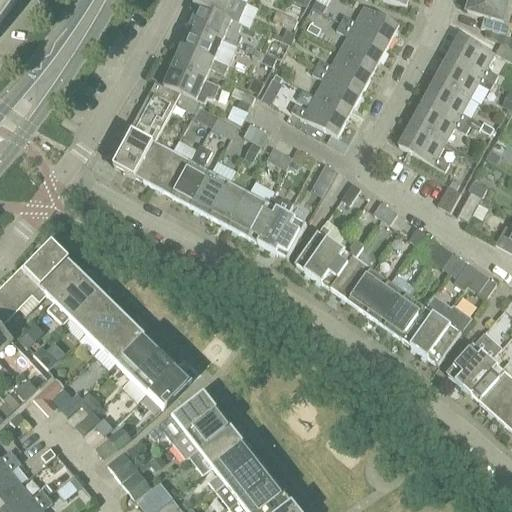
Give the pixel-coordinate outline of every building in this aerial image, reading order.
[(0,0),(0,24),(7,15),(17,0),(0,0)] [(248,7),(235,1),(232,0),(196,0),(193,8),(199,10),(240,26),(248,7)] [(369,0),(406,10),(409,0),(369,0)] [(484,20),(481,31),(509,40),(511,29),(511,4),(497,0),(471,0),(467,15),(484,20)] [(235,36),(240,26),(199,10),(190,30),(237,50),(240,42),(235,36)] [(344,19),(341,26),(387,52),(399,29),(365,10),(356,26),(344,19)] [(273,23),(284,28),(287,20),(277,15),(273,23)] [(298,24),(287,20),(284,28),(294,32),(298,24)] [(322,32),(311,26),(307,33),(318,39),(322,32)] [(340,55),(375,74),(387,52),(341,26),(336,34),(348,40),(340,55)] [(227,70),(237,50),(190,30),(182,50),(227,70)] [(461,38),(448,61),(494,87),(498,79),(487,73),(495,57),(461,38)] [(223,80),(227,70),(182,50),(173,70),(205,84),(210,74),(223,80)] [(252,62),(262,66),(266,58),(256,54),(252,62)] [(320,63),(316,71),(362,96),(375,74),(340,55),(332,70),(320,63)] [(276,63),(266,58),(262,66),(273,71),(276,63)] [(448,61),(436,83),(470,102),(478,87),(490,94),(494,87),(448,61)] [(205,84),(173,70),(164,90),(181,98),(192,102),(205,108),(209,98),(214,99),(218,90),(205,84)] [(324,85),(317,97),(352,116),(362,96),(316,71),(312,78),(324,85)] [(470,102),(436,83),(424,105),(470,131),(474,123),(462,117),(470,102)] [(181,98),(164,90),(155,86),(128,137),(129,138),(130,136),(132,137),(128,144),(150,155),(154,147),(175,109),(181,98)] [(242,104),(245,96),(235,91),(231,99),(240,103),(242,104)] [(255,101),(245,96),(242,104),(250,108),(252,109),(255,101)] [(352,116),(317,97),(308,114),(296,107),(291,116),(338,141),(352,116)] [(175,109),(185,114),(192,102),(181,98),(175,109)] [(247,115),(250,108),(242,104),(240,103),(237,110),(247,115)] [(424,105),(413,125),(447,144),(454,132),(466,138),(470,131),(424,105)] [(211,134),(222,140),(229,128),(217,122),(211,133),(211,134)] [(447,144),(413,125),(399,150),(445,176),(450,167),(438,161),(447,144)] [(480,133),(490,139),(494,132),(484,125),(480,133)] [(250,129),(245,138),(243,142),(261,152),(268,139),(250,129)] [(128,144),(121,158),(114,170),(135,182),(150,155),(128,144)] [(192,145),(183,162),(174,157),(154,192),(174,202),(202,150),(192,145)] [(154,147),(150,155),(135,182),(154,192),(174,157),(154,147)] [(213,157),(202,151),(202,150),(174,202),(193,213),(212,178),(204,173),(213,157)] [(291,165),(300,169),(302,171),(308,159),(297,153),(292,162),(291,165)] [(288,170),(291,165),(292,162),(282,157),(276,169),(285,175),(288,170)] [(212,223),(231,188),(212,178),(193,213),(212,223)] [(470,195),(471,196),(482,202),(483,202),(488,192),(474,185),(470,195)] [(350,210),(356,200),(361,193),(353,187),(341,204),(350,210)] [(231,188),(212,223),(231,233),(250,198),(231,188)] [(448,191),(438,210),(450,217),(461,198),(448,191)] [(471,196),(457,221),(469,227),(482,202),(471,196)] [(250,244),(269,209),(250,198),(231,233),(250,244)] [(272,202),(269,209),(250,244),(269,254),(288,219),(293,209),(283,204),(278,205),(272,202)] [(373,218),(382,224),(390,212),(382,206),(376,214),(373,218)] [(390,212),(382,224),(390,229),(398,218),(390,212)] [(288,219),(269,254),(288,264),(307,229),(288,219)] [(295,269),(313,282),(336,249),(326,242),(331,235),(323,229),(295,269)] [(511,244),(511,233),(507,231),(497,249),(506,255),(511,244)] [(409,244),(417,250),(425,237),(418,232),(409,244)] [(425,237),(417,250),(424,255),(433,243),(425,237)] [(0,330),(31,300),(66,264),(48,247),(22,274),(20,272),(21,271),(20,270),(0,290),(0,330)] [(354,262),(336,249),(313,282),(331,294),(354,262)] [(442,272),(450,278),(461,262),(453,257),(442,272)] [(348,307),(371,274),(354,262),(331,294),(348,307)] [(461,262),(450,278),(457,283),(468,268),(461,262)] [(80,278),(66,264),(31,300),(38,307),(45,300),(52,307),(80,278)] [(389,287),(371,274),(348,307),(366,319),(389,287)] [(68,322),(96,294),(80,278),(52,307),(68,322)] [(489,283),(484,290),(478,298),(486,303),(497,288),(489,283)] [(384,332),(407,299),(389,287),(366,319),(384,332)] [(111,309),(96,294),(68,322),(83,338),(111,309)] [(425,312),(407,299),(384,332),(402,344),(425,312)] [(127,324),(111,309),(83,338),(99,353),(127,324)] [(442,324),(425,312),(402,344),(419,357),(442,324)] [(143,339),(127,324),(99,353),(115,368),(143,339)] [(462,338),(442,324),(419,357),(439,371),(462,338)] [(0,354),(10,345),(0,333),(0,354)] [(158,355),(143,339),(115,368),(130,384),(158,355)] [(447,379),(466,396),(493,366),(491,365),(499,357),(487,347),(481,341),(447,379)] [(40,351),(32,359),(47,374),(55,366),(40,351)] [(174,370),(158,355),(130,384),(122,392),(137,407),(146,399),(174,370)] [(502,374),(493,366),(466,396),(481,409),(511,374),(511,367),(510,365),(502,374)] [(189,385),(174,370),(146,399),(161,414),(189,385)] [(511,374),(481,409),(497,423),(511,406),(511,383),(511,374)] [(49,402),(62,390),(53,381),(31,403),(47,420),(57,411),(49,402)] [(26,384),(20,390),(28,399),(35,393),(26,384)] [(13,395),(22,405),(28,399),(20,390),(13,395)] [(85,403),(77,394),(71,400),(63,391),(51,401),(66,419),(85,403)] [(171,446),(183,437),(214,412),(201,395),(148,437),(154,444),(163,437),(171,446)] [(511,406),(497,423),(511,437),(511,406)] [(228,430),(214,412),(183,437),(171,446),(185,464),(187,462),(228,430)] [(13,430),(22,423),(22,422),(17,417),(8,425),(13,430)] [(241,447),(228,430),(187,462),(201,479),(210,472),(241,447)] [(129,443),(121,432),(106,443),(115,454),(129,443)] [(210,472),(216,480),(207,486),(215,496),(255,464),(241,447),(210,472)] [(49,452),(39,460),(44,466),(54,459),(49,452)] [(0,472),(14,461),(9,455),(0,461),(0,472)] [(115,477),(126,469),(119,460),(108,469),(115,477)] [(19,468),(14,461),(0,472),(0,505),(19,489),(9,476),(19,468)] [(229,511),(268,481),(255,464),(215,496),(227,511),(229,511)] [(264,511),(282,498),(268,481),(229,511),(264,511)] [(68,483),(55,493),(63,503),(76,493),(68,483)] [(128,497),(133,505),(146,495),(140,487),(129,496),(128,497)] [(0,505),(0,511),(31,511),(46,500),(40,494),(30,502),(19,489),(0,505)] [(157,511),(145,497),(134,506),(139,511),(157,511)] [(264,511),(292,511),(282,498),(264,511)] [(44,511),(51,507),(46,500),(31,511),(44,511)]
